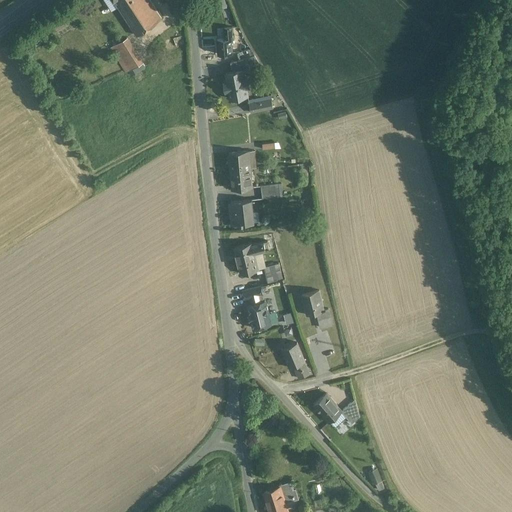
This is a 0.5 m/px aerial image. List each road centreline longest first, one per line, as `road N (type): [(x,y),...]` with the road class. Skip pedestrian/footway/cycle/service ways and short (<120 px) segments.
road 1 (unclassified): [(225,321),(189,0)]
road 2 (track): [(282,392),(484,323),(511,371)]
road 3 (unclassified): [(400,511),(355,477),(258,373)]
